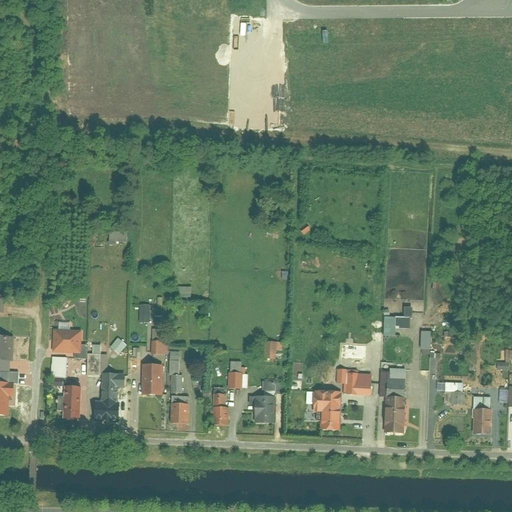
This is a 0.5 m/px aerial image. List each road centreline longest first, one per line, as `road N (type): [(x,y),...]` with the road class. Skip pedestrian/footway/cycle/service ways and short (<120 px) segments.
road 1 (unclassified): [(511,458),(33,444)]
road 2 (residential): [(270,0),(271,18),(511,12)]
